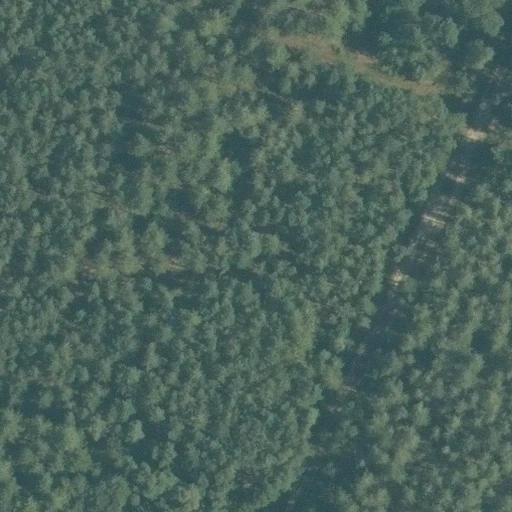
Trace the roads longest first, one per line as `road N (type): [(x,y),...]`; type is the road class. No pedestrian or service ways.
road 1 (track): [(267,511),(511,32)]
road 2 (track): [(511,113),(228,0)]
